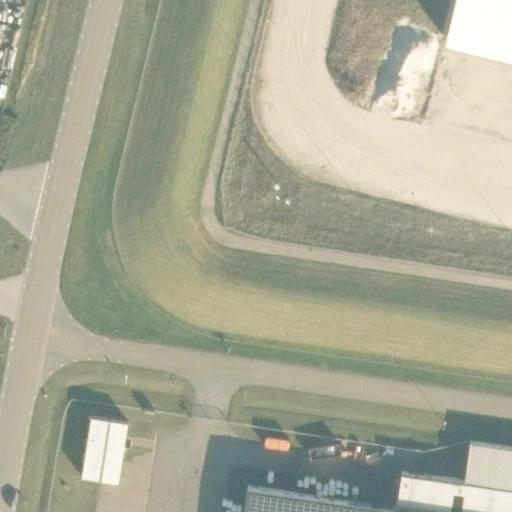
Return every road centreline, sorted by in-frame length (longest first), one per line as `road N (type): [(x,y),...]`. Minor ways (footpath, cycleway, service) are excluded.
road 1 (unclassified): [(511,410),(27,336)]
road 2 (unclassified): [(27,336),(107,0)]
road 3 (unclassified): [(1,511),(27,336)]
